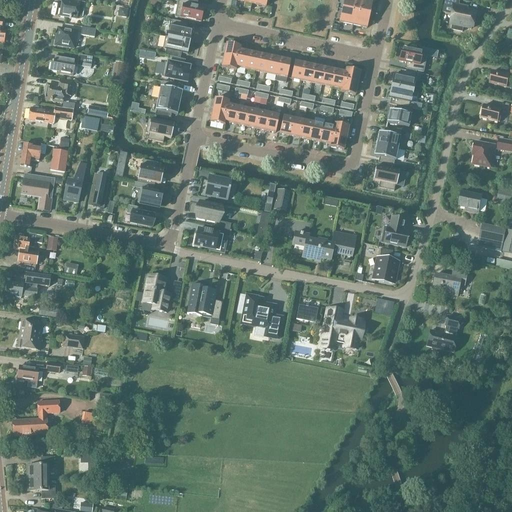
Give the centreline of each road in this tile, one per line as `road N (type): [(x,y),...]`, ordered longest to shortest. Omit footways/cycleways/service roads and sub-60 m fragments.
road 1 (residential): [(171,248),(404,299),(466,77),(511,5)]
road 2 (residential): [(192,138),(353,171),(376,56)]
road 3 (tertiary): [(0,186),(31,1)]
road 4 (residential): [(171,248),(0,216)]
road 5 (residential): [(217,23),(376,56)]
